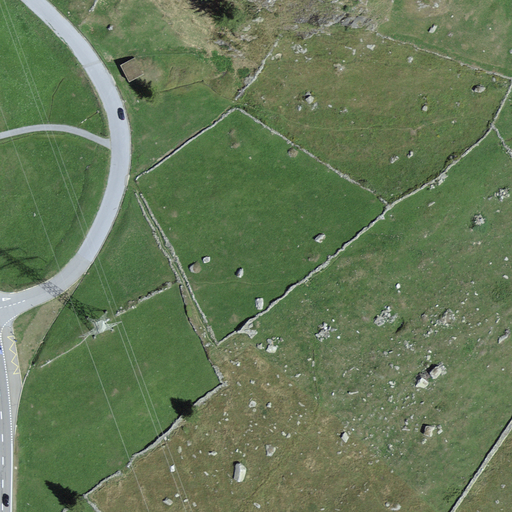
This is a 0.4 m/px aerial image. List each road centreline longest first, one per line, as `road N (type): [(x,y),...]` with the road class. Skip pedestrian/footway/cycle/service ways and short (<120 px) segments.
road 1 (residential): [(0,307),(76,272),(105,219),(125,148)]
road 2 (residential): [(125,148),(114,98),(81,44),(30,0)]
road 3 (residential): [(125,148),(68,127),(0,139)]
